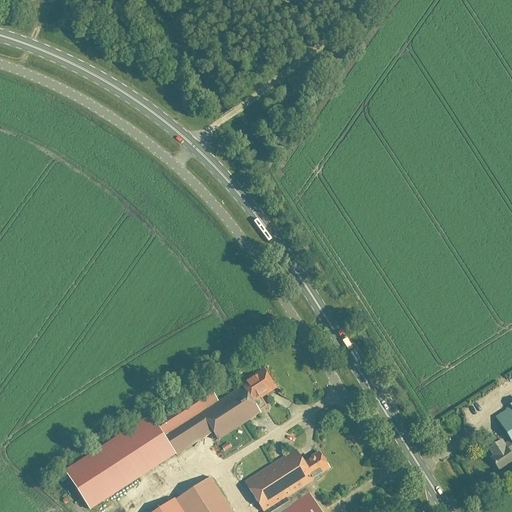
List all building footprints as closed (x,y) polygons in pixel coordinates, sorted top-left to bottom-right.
[(284,147),(288,142),(281,137),(277,142),(284,147)] [(266,372),(265,372),(265,373),(264,374),(262,373),(260,374),(258,374),(256,375),(255,377),(254,379),(253,380),(244,387),(242,384),(243,386),(242,386),(242,387),(235,391),(234,391),(234,392),(226,397),(226,396),(226,397),(219,402),(209,387),(153,422),(152,423),(161,438),(164,436),(164,437),(176,454),(177,456),(213,432),(218,440),(219,440),(220,440),(219,440),(227,435),(228,435),(228,434),(235,429),(235,430),(236,429),(243,424),(244,424),(251,419),(252,419),(252,418),(260,413),(260,414),(260,413),(261,413),(253,402),(275,387),(266,372)] [(256,400),(261,410),(269,406),(263,396),(256,400)] [(511,443),(511,406),(495,418),(501,426),(510,441),(511,443)] [(152,423),(153,422),(150,416),(65,472),(90,510),(176,454),(164,437),(164,436),(161,438),(152,423)] [(511,443),(510,441),(504,445),(502,440),(489,449),(494,456),(491,458),(499,470),(511,461),(511,443)] [(315,481),(317,481),(323,478),(323,475),(322,473),(330,468),(320,452),(304,462),(296,449),(245,482),(264,511),(321,511),(305,487),(315,480),(315,481)] [(232,511),(211,477),(175,500),(175,499),(153,511),(232,511)]
